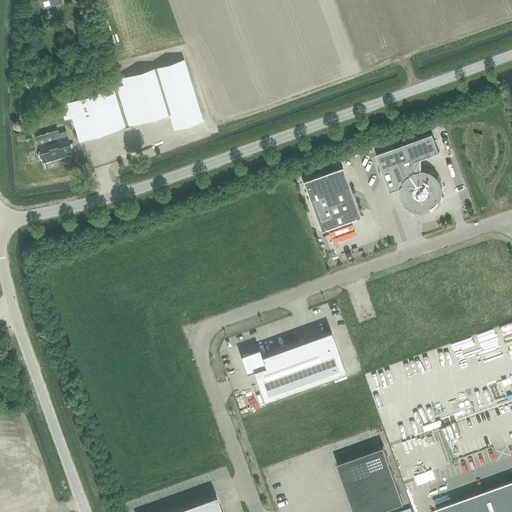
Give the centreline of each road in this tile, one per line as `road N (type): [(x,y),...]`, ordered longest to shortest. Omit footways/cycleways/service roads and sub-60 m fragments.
road 1 (unclassified): [(0,224),(112,196),(511,54)]
road 2 (unclassified): [(511,216),(203,331),(199,350),(258,511)]
road 3 (unclassified): [(85,511),(0,260)]
